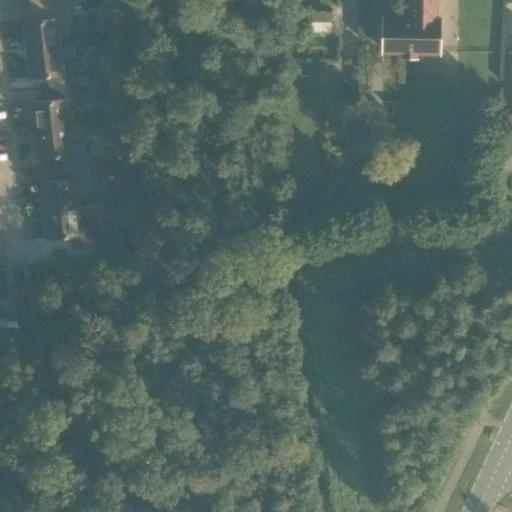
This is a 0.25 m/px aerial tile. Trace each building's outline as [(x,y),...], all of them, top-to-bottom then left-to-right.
[(30,0),(31,9),(71,4),(87,3),(86,0),(30,0)] [(386,16),(385,51),(440,52),(441,16),(438,16),(438,0),(407,0),(407,16),(386,16)] [(74,24),(71,4),(31,9),(33,20),(23,21),(26,50),(62,45),(60,26),(74,24)] [(310,33),(336,33),(336,9),(310,9),(310,33)] [(80,84),(77,63),(64,65),(62,45),(26,50),(29,77),(38,76),(39,88),(80,84)] [(70,126),(67,107),(103,103),(101,91),(100,81),(80,84),(39,88),(41,101),(32,102),(35,130),(70,126)] [(62,155),(63,168),(89,165),(86,143),(72,145),(70,126),(35,130),(38,157),(62,155)] [(101,164),(89,166),(91,182),(102,181),(101,164)] [(89,166),(89,165),(63,168),(65,180),(41,183),(44,211),(79,207),(77,187),(91,186),(91,182),(89,166)] [(81,225),(79,207),(44,211),(47,239),(71,236),(73,248),(97,245),(94,224),(81,225)] [(134,235),(123,236),(124,251),(136,250),(134,235)] [(0,298),(9,297),(6,269),(0,269),(0,298)] [(17,321),(16,308),(4,310),(5,322),(17,321)]
